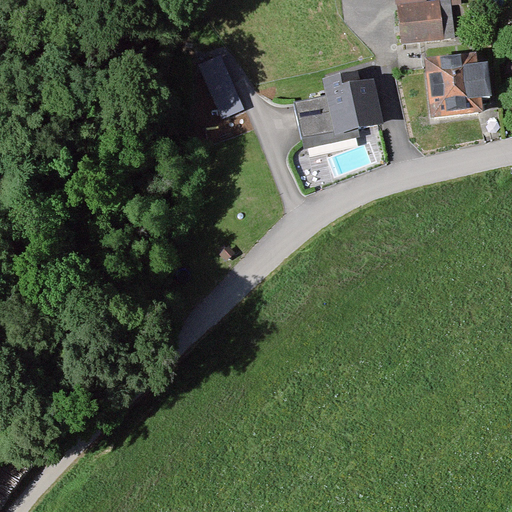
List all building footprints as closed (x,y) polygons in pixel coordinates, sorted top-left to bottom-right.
[(423,6),(422,0),(390,0),(395,50),(451,45),(448,18),(458,17),(456,0),(431,0),(432,6),(423,6)] [(471,74),(470,62),(418,67),(423,127),(476,122),(475,109),(483,108),(480,73),(471,74)] [(198,77),(221,125),(243,115),(219,67),(198,77)] [(354,89),(352,79),(317,86),(329,143),(377,134),(368,87),(354,89)] [(322,140),(314,105),(290,110),(298,146),(322,140)]
